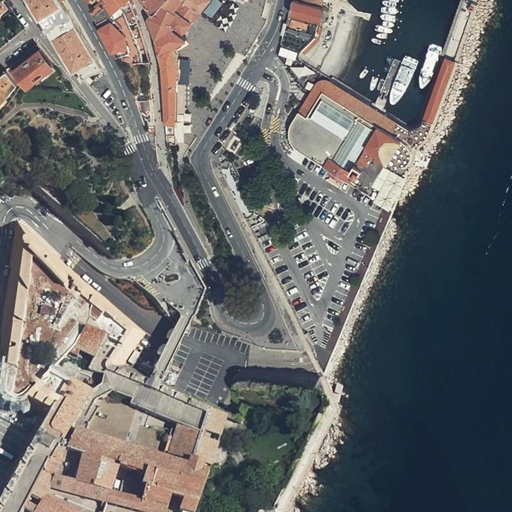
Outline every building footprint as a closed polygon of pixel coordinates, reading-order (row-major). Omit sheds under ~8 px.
[(0,16),(10,9),(3,0),(2,0),(0,2),(0,16)] [(81,76),(99,65),(92,54),(94,53),(64,0),(30,0),(32,4),(35,2),(59,43),(57,44),(60,50),(64,55),(65,53),(73,65),(81,76)] [(98,0),(96,6),(91,12),(117,57),(117,58),(132,51),(128,32),(115,20),(113,22),(108,16),(102,8),(104,6),(98,0)] [(98,0),(104,6),(102,8),(108,16),(110,14),(113,18),(117,15),(115,12),(122,6),(125,12),(142,50),(148,48),(140,23),(134,9),(130,0),(98,0)] [(155,12),(164,0),(144,0),(153,11),(155,12)] [(185,0),(164,0),(155,12),(183,32),(201,10),(191,4),(183,15),(180,14),(189,2),(185,0)] [(209,0),(185,0),(189,2),(191,4),(201,10),(209,0)] [(219,0),(209,0),(201,10),(210,16),(219,0)] [(298,0),(294,0),(291,14),(324,21),(328,21),(330,19),(331,16),(331,12),(329,9),(327,8),(323,6),(298,0)] [(472,2),(470,10),(478,12),(480,5),(472,2)] [(132,51),(117,58),(133,93),(144,126),(156,125),(150,68),(146,68),(145,61),(142,50),(125,12),(115,20),(128,32),(132,51)] [(147,18),(155,39),(170,26),(151,13),(147,18)] [(322,27),(324,21),(291,14),(283,43),(302,50),(315,36),(318,29),(321,29),(322,27)] [(170,26),(155,39),(163,65),(166,145),(176,145),(175,124),(177,87),(179,61),(170,47),(186,38),(170,26)] [(27,86),(54,65),(40,48),(14,70),(18,75),(27,86)] [(412,147),(412,148),(415,147),(419,145),(422,143),(426,138),(430,132),(456,61),(446,58),(422,124),(410,130),(388,117),(333,82),(328,79),(325,79),(321,79),(319,80),(317,82),(291,124),(289,132),(290,136),(292,141),(295,146),(297,148),(330,169),(328,171),(345,182),(347,179),(393,208),(397,202),(398,199),(304,141),(301,138),(299,135),(299,131),(299,129),(301,126),(326,86),(385,122),(405,134),(407,136),(410,142),(412,147)] [(295,65),(296,75),(313,74),(312,64),(295,65)] [(14,78),(18,75),(14,70),(11,66),(6,70),(14,78)] [(0,104),(17,82),(14,78),(6,70),(0,74),(0,104)] [(413,158),(413,151),(413,150),(412,148),(412,147),(410,142),(407,136),(405,134),(385,122),(326,86),(301,126),(299,129),(299,131),(299,135),(301,138),(304,141),(398,199),(407,178),(409,163),(413,159),(413,158)] [(251,213),(253,207),(232,163),(228,168),(221,171),(245,219),(251,213)] [(92,363),(104,341),(85,330),(66,354),(74,359),(78,354),(92,363)] [(62,444),(90,392),(52,371),(28,396),(49,407),(53,400),(61,404),(44,434),(62,444)] [(140,411),(150,415),(159,396),(157,396),(158,385),(154,384),(148,382),(142,388),(139,387),(130,406),(140,411)] [(222,432),(230,412),(218,408),(213,410),(206,429),(221,435),(222,432)] [(191,461),(193,456),(202,429),(177,425),(175,432),(168,453),(191,461)] [(205,462),(211,464),(219,442),(204,436),(197,457),(193,456),(191,461),(189,466),(127,446),(76,430),(62,451),(83,457),(74,484),(53,478),(61,452),(59,452),(52,464),(50,463),(25,511),(26,511),(72,511),(45,495),(50,488),(109,506),(128,511),(163,511),(168,500),(180,504),(176,511),(192,511),(208,472),(203,470),(205,462)] [(168,453),(175,432),(170,430),(163,451),(168,453)]
